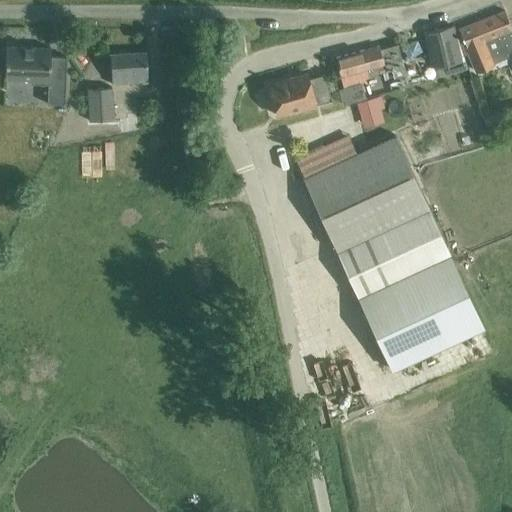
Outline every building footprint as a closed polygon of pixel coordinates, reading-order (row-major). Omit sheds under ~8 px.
[(495,58),(511,50),(511,29),(504,11),(454,30),(453,26),(451,27),(464,69),(467,68),(462,56),(468,54),(475,72),(493,64),(492,62),(496,61),(495,58)] [(442,76),(464,69),(451,27),(428,32),(442,76)] [(50,46),(5,44),(4,77),(31,78),(31,82),(47,83),(46,102),(63,103),(65,55),(49,54),(50,46)] [(366,69),(368,76),(386,71),(379,46),(335,58),(340,76),(366,69)] [(109,53),(111,83),(147,81),(145,51),(109,53)] [(268,85),(276,116),(331,101),(324,75),(308,79),(306,74),(268,85)] [(338,89),(342,105),(365,98),(361,83),(338,89)] [(88,88),(88,120),(112,120),(111,87),(88,88)] [(383,124),(376,100),(355,106),(363,130),(383,124)] [(429,209),(395,135),(303,178),(337,252),(429,209)] [(337,252),(357,296),(449,253),(429,209),(337,252)] [(484,328),(450,255),(358,297),(392,370),(484,328)] [(511,388),(484,328),(392,370),(425,441),(511,401),(511,388)]
